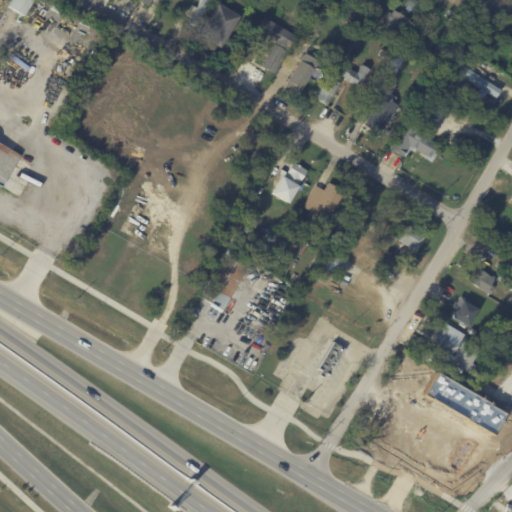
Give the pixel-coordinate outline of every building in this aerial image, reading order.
[(8,0),(5,6),(21,16),(30,0),(8,0)] [(153,0),(149,8),(134,0),(153,0)] [(210,0),(195,26),(187,22),(189,17),(185,15),(191,5),(196,8),(200,0),(210,0)] [(511,0),(511,15),(508,23),(476,3),(477,0),(511,0)] [(218,2),(240,16),(227,37),(232,40),(225,50),(221,47),(220,49),(198,35),(218,2)] [(387,22),(388,21),(385,19),(389,12),(392,14),(394,11),(410,20),(400,36),(384,27),(387,22)] [(297,37),(298,37),(276,75),(261,67),(275,42),(256,31),(263,17),(297,37)] [(319,48),(318,47),(325,40),(338,54),(331,61),(319,48)] [(313,58),(319,62),(299,95),(285,86),(305,53),(313,58)] [(404,60),(394,75),(384,69),(394,54),(404,60)] [(337,78),(335,81),(340,84),(327,107),(315,100),(336,61),(356,73),(361,65),(369,70),(358,89),(343,81),(345,79),(338,75),(337,78)] [(466,69),(501,92),(496,99),(494,98),(490,103),(478,95),(482,90),(476,86),(475,87),(471,84),(471,83),(461,76),(466,69)] [(395,113),(380,136),(363,125),(381,96),(383,97),(386,94),(396,100),(394,103),(399,106),(395,113)] [(424,157),(410,149),(404,159),(388,150),(402,124),(439,146),(430,160),(424,157)] [(24,172),(23,173),(14,167),(2,188),(0,187),(0,144),(21,157),(29,162),(24,172)] [(437,152),(440,146),(445,148),(441,154),(437,152)] [(293,162),(306,169),(297,185),(299,186),(288,204),(271,194),(282,176),(276,173),(279,168),(285,171),(292,161),(293,162)] [(302,207),(315,186),(323,191),(328,183),(344,193),(322,227),(317,224),(315,226),(311,223),(312,221),(307,217),(310,212),(302,207)] [(355,195),(350,192),(354,184),(359,187),(355,195)] [(360,210),(376,219),(366,236),(360,233),(359,235),(348,229),(359,209),(360,210)] [(415,229),(426,236),(416,253),(388,236),(397,219),(415,229)] [(275,245),(266,240),(271,231),(280,236),(275,245)] [(284,239),(288,232),(293,235),(290,242),(284,239)] [(278,246),(282,239),(288,243),(284,250),(278,246)] [(341,250),(332,244),(335,239),(344,245),(341,250)] [(250,263),(221,314),(209,307),(210,305),(199,299),(228,250),(250,263)] [(282,262),(274,258),(279,250),(286,255),(282,262)] [(350,254),(347,260),(339,255),(342,250),(350,254)] [(348,262),(339,277),(324,268),(333,253),(348,262)] [(480,271),(495,280),(492,286),(495,287),(491,293),(490,292),(489,295),(469,282),(473,276),(471,275),(474,271),(475,271),(476,269),(480,271)] [(480,308),(470,326),(449,315),(459,296),(480,308)] [(453,355),(432,344),(433,342),(429,340),(437,326),(441,328),(444,322),(465,333),(453,355)] [(293,398),(315,359),(326,339),(330,338),(335,342),(334,344),(345,349),(346,347),(352,350),(353,355),(337,381),(315,411),(310,408),(309,411),(307,409),(308,407),(293,398)] [(467,372),(448,361),(451,355),(454,356),(464,341),(480,350),(467,372)] [(447,364),(466,375),(463,381),(423,356),(427,351),(447,364)]
